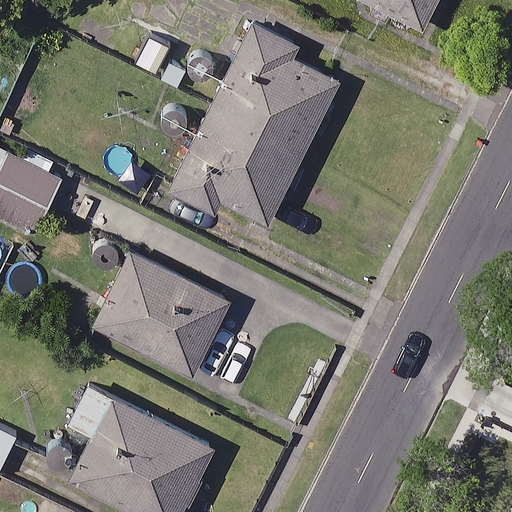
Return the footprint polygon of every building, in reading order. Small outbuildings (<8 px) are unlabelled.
[(432,0),(378,0),(422,22),(432,0)] [(337,72),(270,39),(255,69),(230,57),(169,181),(214,203),(220,191),(267,214),(337,72)] [(61,172),(3,144),(0,150),(0,209),(35,226),(61,172)] [(229,288),(128,240),(92,316),(192,364),(229,288)] [(176,511),(215,437),(89,372),(67,413),(92,426),(70,469),(153,511),(176,511)] [(0,418),(0,461),(17,427),(0,418)] [(66,511),(48,503),(43,511),(66,511)]
